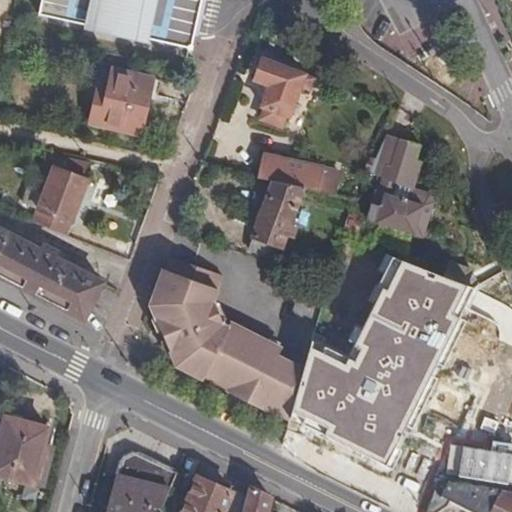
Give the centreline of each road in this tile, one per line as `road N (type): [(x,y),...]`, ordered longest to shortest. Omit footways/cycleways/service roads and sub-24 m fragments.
road 1 (residential): [(212,66),(105,382)]
road 2 (secondary): [(363,511),(105,382)]
road 3 (residential): [(481,144),(437,101),(355,52),(306,0)]
road 4 (residential): [(105,382),(70,511)]
road 5 (residential): [(511,268),(474,170),(481,144)]
